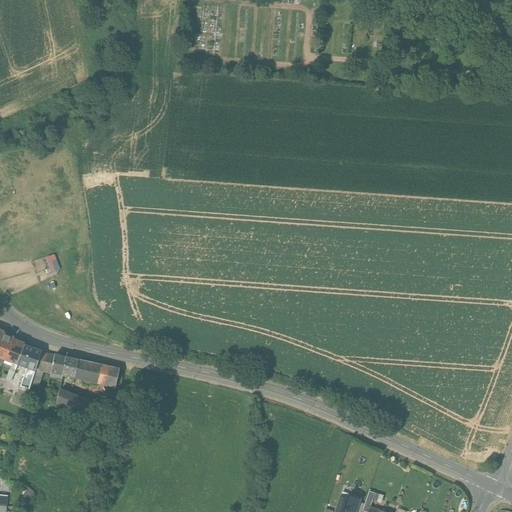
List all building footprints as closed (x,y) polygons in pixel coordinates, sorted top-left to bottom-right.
[(23,347),(4,332),(0,328),(0,358),(4,360),(3,361),(12,364),(14,359),(18,361),(23,347)] [(41,353),(23,347),(18,361),(14,359),(12,364),(9,370),(12,371),(14,368),(18,370),(20,366),(29,370),(26,371),(25,376),(22,375),(22,378),(24,379),(21,387),(29,390),(35,370),(40,353),(41,353)] [(41,353),(40,353),(35,370),(50,374),(54,356),(41,353)] [(78,361),(54,356),(50,374),(74,379),(78,361)] [(122,371),(78,361),(74,379),(115,388),(118,388),(122,371)] [(61,381),(49,379),(44,401),(57,404),(59,389),(61,381)] [(29,390),(21,387),(17,398),(13,397),(11,404),(23,408),(29,390)] [(62,390),(59,389),(57,404),(56,405),(96,419),(100,407),(100,406),(97,405),(61,392),(62,390)] [(114,394),(104,391),(102,398),(99,397),(97,405),(100,406),(100,407),(102,407),(104,399),(112,401),(114,394)] [(348,495),(342,493),(335,511),(355,511),(358,503),(359,500),(348,496),(348,495)] [(361,511),(368,511),(370,508),(371,503),(365,501),(364,505),(361,511)] [(361,511),(364,505),(358,503),(355,511),(361,511)]
